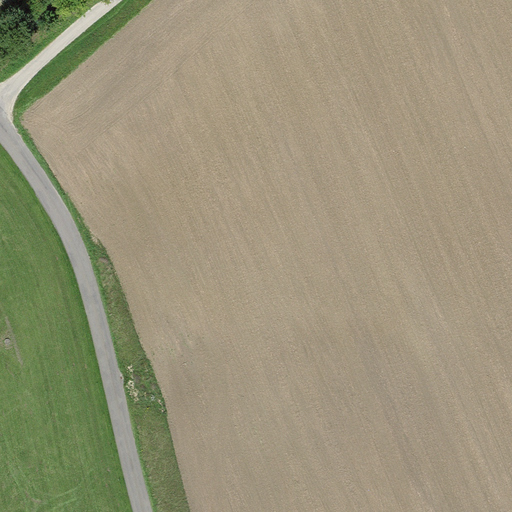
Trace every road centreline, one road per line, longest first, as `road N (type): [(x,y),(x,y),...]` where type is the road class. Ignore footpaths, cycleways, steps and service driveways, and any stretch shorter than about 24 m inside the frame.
road 1 (unclassified): [(144,511),(83,267),(59,211),(0,127)]
road 2 (track): [(0,97),(115,0)]
